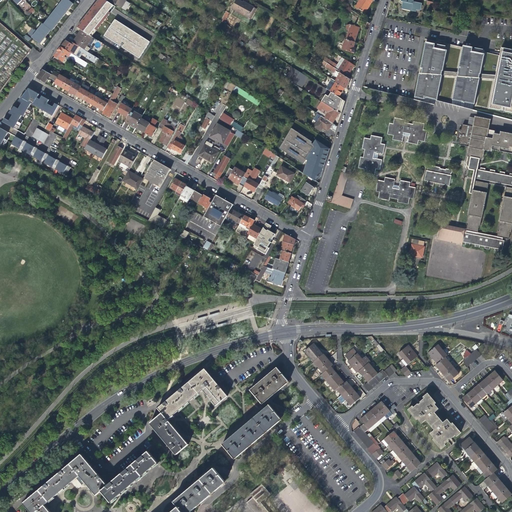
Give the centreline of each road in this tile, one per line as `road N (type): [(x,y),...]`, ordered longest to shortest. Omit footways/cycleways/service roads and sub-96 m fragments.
road 1 (residential): [(23,79),(304,237)]
road 2 (residential): [(383,0),(304,237)]
road 3 (residential): [(283,333),(152,376),(70,433)]
road 4 (residential): [(418,326),(283,333)]
road 5 (residential): [(338,426),(392,381),(427,379),(448,393)]
